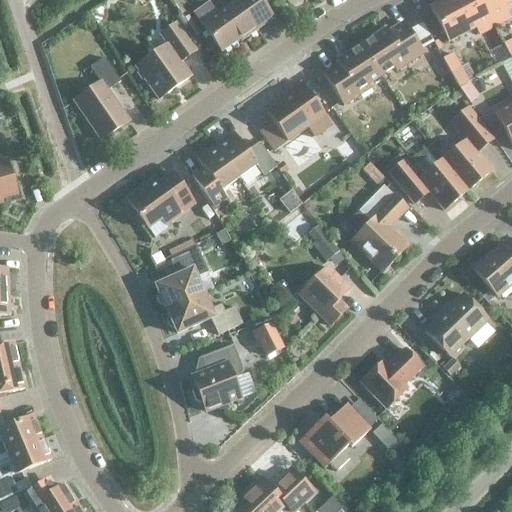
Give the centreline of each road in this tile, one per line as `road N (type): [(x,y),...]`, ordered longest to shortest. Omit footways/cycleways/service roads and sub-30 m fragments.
road 1 (residential): [(204,483),(511,193)]
road 2 (residential): [(75,199),(370,0)]
road 3 (residential): [(204,483),(190,465),(136,294),(75,199)]
road 4 (residential): [(119,511),(70,431),(44,364),(33,298),(37,243)]
